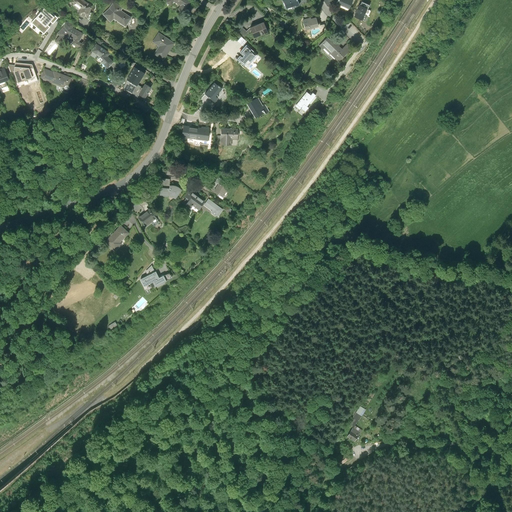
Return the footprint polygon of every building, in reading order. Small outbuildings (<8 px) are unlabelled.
[(88,0),(74,0),(74,1),(83,8),(80,14),(92,19),(95,12),(93,11),(95,5),(88,0)] [(193,0),(170,0),(169,1),(174,4),(177,0),(184,5),(181,9),(186,13),(194,1),(193,0)] [(112,8),(106,13),(113,21),(117,18),(128,26),(134,17),(124,9),(126,7),(117,1),(112,8)] [(369,8),(361,4),(356,15),(364,19),(365,18),(367,13),(369,8)] [(58,23),(59,19),(40,9),(38,13),(32,16),(34,22),(41,19),(47,22),(49,30),(56,28),(55,24),(58,23)] [(313,17),(305,19),(308,29),(321,25),(318,17),(314,18),(313,17)] [(76,23),(68,21),(67,25),(60,32),(63,35),(58,41),(63,45),(69,39),(68,39),(71,35),(77,38),(75,43),(83,47),(85,43),(82,41),(86,33),(76,27),(76,23)] [(267,21),(253,26),(254,29),(257,36),(270,31),(267,21)] [(254,29),(253,26),(249,30),(245,26),(240,32),(246,36),(251,31),(254,29)] [(178,43),(162,32),(155,41),(162,46),(157,54),(166,60),(178,43)] [(330,37),(322,45),(325,48),(326,47),(341,61),(354,47),(350,42),(344,48),(341,45),(342,43),(335,36),(332,39),(330,37)] [(53,42),(44,51),(48,56),(58,47),(53,42)] [(110,67),(116,61),(110,55),(113,52),(99,43),(94,50),(104,56),(102,59),(110,67)] [(244,50),(234,57),(241,67),(255,58),(247,46),(242,49),(244,50)] [(18,64),(15,63),(14,71),(18,72),(18,73),(27,74),(29,80),(40,76),(35,64),(18,62),(18,64)] [(148,72),(138,66),(131,79),(141,84),(148,72)] [(7,67),(0,69),(0,82),(11,79),(7,67)] [(71,86),(71,85),(74,77),(56,71),(47,68),(44,77),(53,80),(53,81),(68,87),(68,88),(68,89),(69,89),(70,89),(71,89),(72,88),(72,87),(72,86),(71,86)] [(117,70),(112,78),(123,83),(127,75),(117,70)] [(151,91),(141,84),(131,79),(127,88),(141,96),(142,93),(148,97),(151,91)] [(225,88),(218,82),(208,93),(218,101),(221,98),(218,96),(225,88)] [(309,94),(306,92),(296,105),(304,112),(308,107),(306,106),(315,95),(312,92),(311,93),(310,92),(309,94)] [(265,104),(260,95),(249,102),(258,116),(267,110),(268,111),(272,109),(268,102),(265,104)] [(208,130),(184,127),(182,138),(207,140),(208,130)] [(238,129),(221,129),(221,136),(221,142),(221,145),(231,145),(231,139),(237,139),(238,133),(238,129)] [(218,184),(214,191),(223,197),(226,192),(227,193),(231,187),(220,181),(221,179),(213,174),(210,179),(218,184)] [(170,179),(161,178),(160,188),(169,189),(169,186),(170,179)] [(171,186),(169,186),(168,196),(175,199),(182,191),(181,189),(179,188),(178,187),(177,186),(175,186),(174,186),(172,185),(171,186)] [(168,196),(169,189),(160,188),(160,196),(168,196)] [(189,190),(184,196),(189,200),(186,205),(190,208),(192,206),(199,211),(203,205),(205,202),(189,190)] [(223,210),(208,199),(205,202),(203,205),(210,211),(211,214),(214,217),(218,216),(223,210)] [(159,222),(149,210),(139,218),(145,227),(151,223),(154,226),(159,222)] [(129,233),(121,225),(106,241),(115,250),(122,243),(120,242),(129,233)] [(155,271),(140,279),(144,286),(152,281),(155,286),(166,280),(163,274),(159,277),(155,271)] [(103,279),(98,274),(92,281),(97,286),(103,279)] [(93,289),(82,300),(91,308),(99,300),(94,296),(97,292),(93,289)] [(149,302),(142,296),(132,306),(137,310),(138,309),(140,311),(149,302)] [(115,320),(108,324),(111,328),(117,324),(115,320)] [(189,332),(191,334),(201,324),(199,322),(189,332)] [(366,410),(360,406),(356,412),(361,416),(366,410)] [(361,416),(356,412),(353,417),(358,421),(361,416)] [(361,433),(353,427),(346,436),(355,442),(361,433)]
